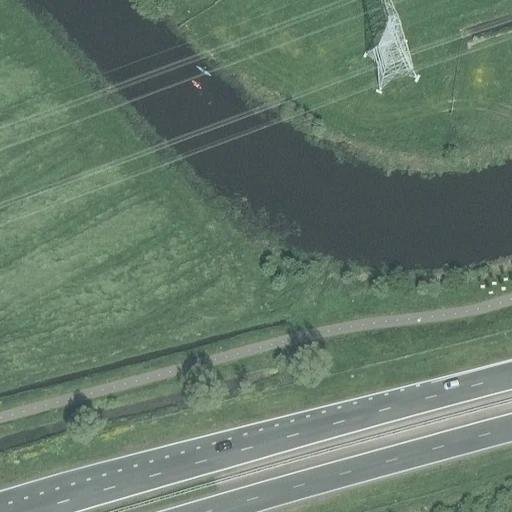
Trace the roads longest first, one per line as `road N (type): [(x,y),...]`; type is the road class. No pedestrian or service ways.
road 1 (trunk): [(511,376),(34,511)]
road 2 (trunk): [(212,511),(511,428)]
